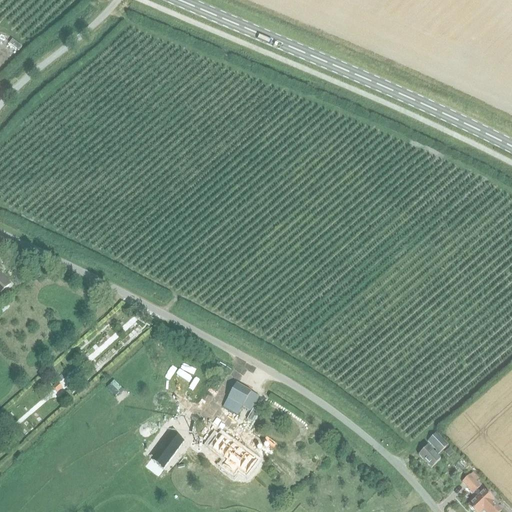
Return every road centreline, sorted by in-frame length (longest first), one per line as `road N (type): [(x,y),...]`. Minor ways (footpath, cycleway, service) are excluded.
road 1 (residential): [(437,511),(379,448),(288,381),(0,234)]
road 2 (secondary): [(511,147),(177,0)]
road 3 (unclassified): [(0,107),(117,0)]
